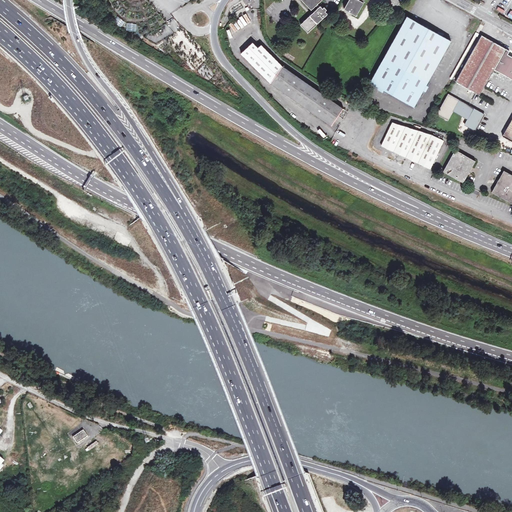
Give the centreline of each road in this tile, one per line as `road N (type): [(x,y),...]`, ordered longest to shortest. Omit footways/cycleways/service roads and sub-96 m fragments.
road 1 (motorway): [(0,31),(91,127),(154,217),(200,304),(283,511)]
road 2 (trunk): [(0,130),(228,258),(511,359)]
road 3 (trunk): [(511,252),(359,185),(37,0)]
road 4 (trunk): [(511,247),(307,143),(219,56),(213,24)]
road 5 (motorway): [(306,511),(225,307),(176,212)]
road 6 (motorway): [(176,212),(105,112),(0,7)]
road 7 (motorway): [(176,212),(160,168),(91,70),(67,0)]
road 8 (track): [(0,155),(122,229),(162,276),(163,299)]
road 9 (track): [(0,354),(160,426),(173,441)]
road 10 (unclassified): [(511,220),(340,138)]
road 11 (secondary): [(352,480),(277,458),(238,462),(207,483),(193,511)]
road 12 (unknown): [(369,152),(374,112),(304,70)]
